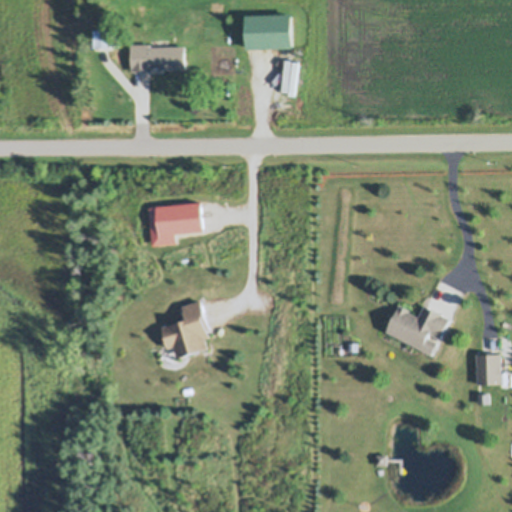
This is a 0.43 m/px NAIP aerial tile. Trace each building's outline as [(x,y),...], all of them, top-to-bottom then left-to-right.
[(250,51),(249,18),(293,17),(294,50),(250,51)] [(94,48),(93,31),(119,29),(120,47),(94,48)] [(186,69),(132,70),(131,44),(152,43),(152,46),(186,46),(186,69)] [(142,266),(156,263),(158,271),(144,274),(142,266)] [(184,356),(180,357),(176,345),(169,347),(168,344),(164,328),(190,321),(186,306),(203,301),(213,331),(211,331),(212,335),(207,337),(211,348),(184,356)] [(445,336),(445,335),(435,330),(431,337),(440,342),(435,353),(424,348),(386,328),(398,304),(400,306),(401,304),(412,310),(412,311),(418,315),(423,304),(454,319),(445,336)] [(435,357),(422,350),(424,348),(435,353),(440,342),(431,337),(435,330),(445,335),(435,357)] [(360,352),(351,351),(351,343),(360,343),(360,352)] [(184,356),(183,359),(182,361),(180,363),(178,363),(174,363),(171,363),(169,362),(167,360),(166,361),(163,361),(161,358),(160,351),(162,349),(162,346),(168,344),(169,347),(176,345),(180,357),(184,356)] [(480,381),(480,352),(501,352),(502,380),(480,381)] [(491,395),(491,403),(479,403),(479,395),(491,395)] [(387,459),(387,461),(387,464),(379,464),(379,455),(387,455),(387,459)] [(387,461),(387,459),(402,458),(402,473),(399,473),(399,461),(387,461)]
